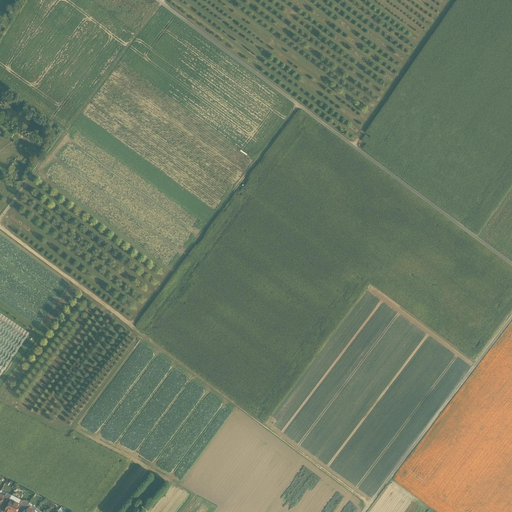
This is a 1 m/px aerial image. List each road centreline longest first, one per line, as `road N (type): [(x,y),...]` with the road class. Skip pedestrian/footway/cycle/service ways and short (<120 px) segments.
road 1 (track): [(369,503),(0,227)]
road 2 (unclassified): [(162,4),(511,264)]
road 3 (track): [(131,326),(298,105)]
road 4 (track): [(163,0),(0,217)]
road 5 (unclassified): [(362,511),(511,316)]
